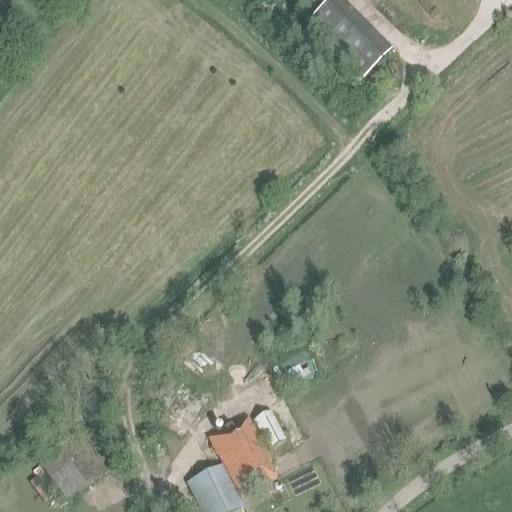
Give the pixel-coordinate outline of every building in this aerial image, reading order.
[(390,50),(342,0),(325,0),(304,20),(360,78),(390,50)] [(283,389),(313,376),(303,354),(273,367),(283,389)] [(200,409),(180,394),(167,412),(186,427),(200,409)] [(284,443),(269,414),(253,422),(269,451),(284,443)] [(270,463),(247,420),(207,441),(222,468),(226,475),(234,491),(239,501),(275,481),(267,465),(270,463)] [(35,460),(62,502),(104,476),(77,433),(35,460)] [(186,485),(199,511),(240,511),(243,511),(238,501),(226,475),(222,468),(186,485)]
